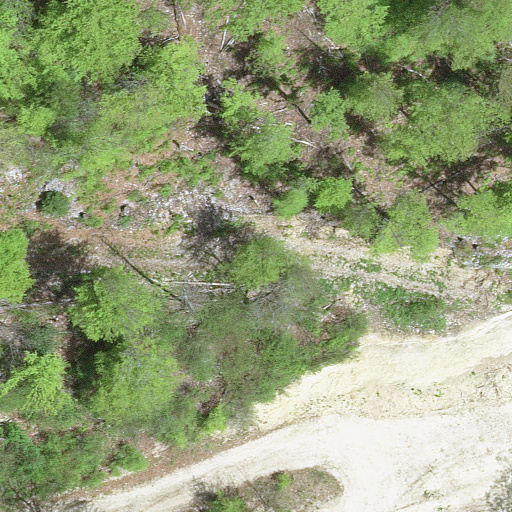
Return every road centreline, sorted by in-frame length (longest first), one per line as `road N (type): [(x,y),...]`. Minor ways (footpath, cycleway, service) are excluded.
road 1 (track): [(0,246),(119,243),(511,285)]
road 2 (track): [(138,511),(317,438),(371,445),(388,463)]
road 3 (track): [(388,463),(511,429)]
road 4 (track): [(388,463),(511,460)]
